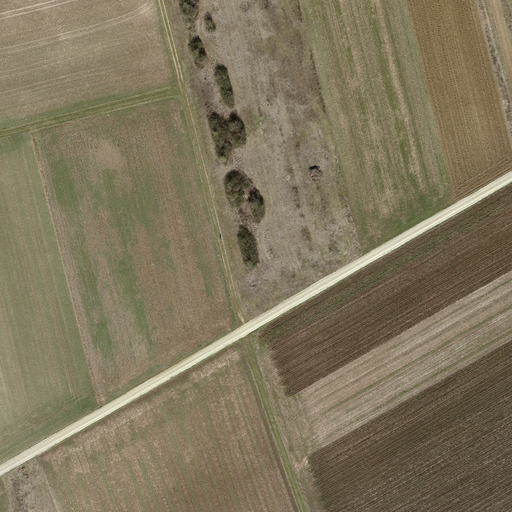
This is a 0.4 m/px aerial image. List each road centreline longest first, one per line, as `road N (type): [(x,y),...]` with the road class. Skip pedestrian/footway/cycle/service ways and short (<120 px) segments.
road 1 (track): [(0,472),(511,175)]
road 2 (track): [(184,88),(243,330),(304,511)]
road 3 (track): [(0,134),(184,88)]
